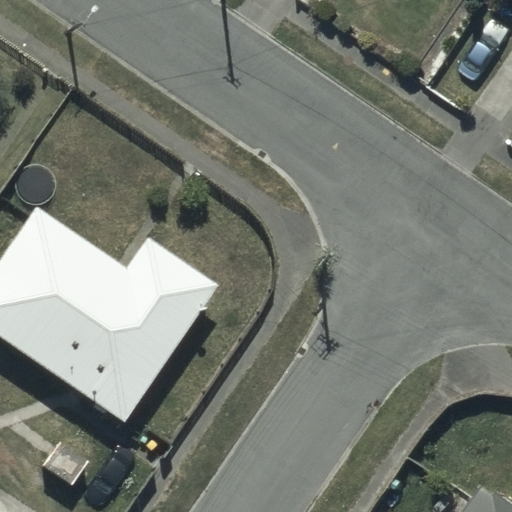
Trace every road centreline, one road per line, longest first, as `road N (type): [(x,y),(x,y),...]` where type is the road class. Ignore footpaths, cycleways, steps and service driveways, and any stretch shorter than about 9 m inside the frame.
road 1 (residential): [(121,0),(444,222)]
road 2 (residential): [(444,222),(242,511)]
